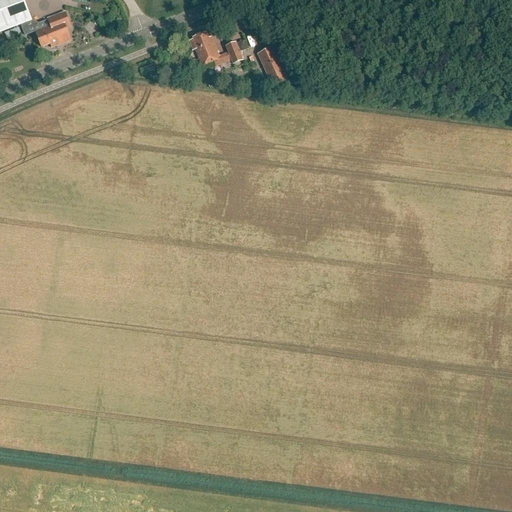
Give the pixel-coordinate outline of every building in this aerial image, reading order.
[(0,0),(0,32),(31,20),(23,0),(0,0)] [(48,19),(50,25),(44,27),(45,31),(37,34),(42,48),(51,44),(52,48),(71,41),(66,28),(71,27),(65,12),(48,19)] [(202,67),(221,59),(212,36),(208,38),(206,33),(193,38),(193,40),(189,42),(193,51),(195,50),(202,67)] [(237,44),(237,43),(227,47),(233,65),(244,61),(241,53),(250,49),(247,40),(237,44)] [(273,49),(260,55),(274,87),(287,81),(273,49)] [(182,83),(178,74),(171,77),(175,86),(182,83)]
